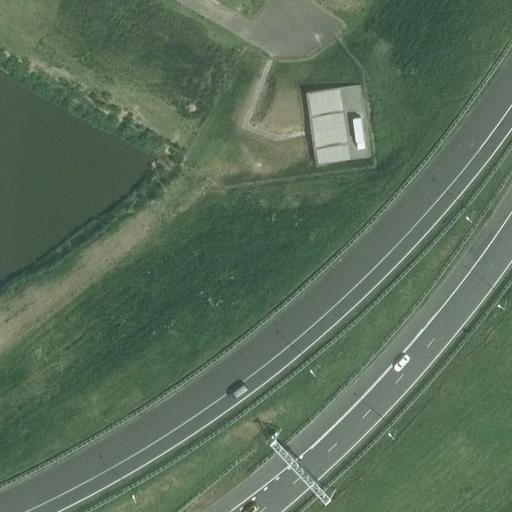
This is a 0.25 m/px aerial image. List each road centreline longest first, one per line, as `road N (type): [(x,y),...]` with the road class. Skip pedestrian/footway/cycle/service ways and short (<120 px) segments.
road 1 (motorway): [(511,117),(427,226),(263,379),(132,466),(44,511)]
road 2 (motorway): [(511,235),(393,385),(260,511)]
